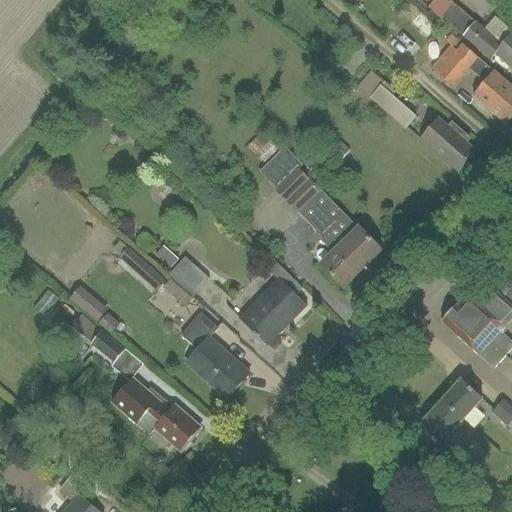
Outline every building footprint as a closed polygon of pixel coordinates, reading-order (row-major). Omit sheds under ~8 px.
[(442,19),(454,6),(447,0),(435,0),(429,8),(442,19)] [(442,19),(491,61),(496,55),(511,69),(511,36),(504,46),(455,4),(454,6),(442,19)] [(452,47),(432,69),(453,87),(467,70),(484,84),(473,96),(506,124),(511,117),(511,89),(450,37),(446,42),(452,47)] [(355,89),(405,132),(416,119),(391,98),(395,93),(370,71),(355,89)] [(459,172),(477,151),(464,140),(467,137),(452,124),(449,128),(440,120),(422,139),(459,172)] [(280,151),(264,134),(250,146),(266,164),(280,151)] [(351,151),(332,135),(323,145),(342,162),(351,151)] [(280,154),(260,173),(277,189),(275,192),(297,214),(336,251),(322,266),(344,287),(381,249),(358,227),(357,229),(319,192),(280,154)] [(170,269),(179,259),(163,244),(154,255),(170,269)] [(165,281),(129,249),(119,260),(155,292),(165,281)] [(209,278),(185,257),(168,276),(192,297),(209,278)] [(278,281),(239,320),(267,348),(307,306),(297,296),(303,290),(276,265),(269,272),(278,281)] [(455,307),(440,324),(493,370),(494,369),(493,369),(511,347),(511,344),(501,334),(511,321),(511,310),(478,280),(465,295),(466,297),(456,308),(455,307)] [(108,311),(81,288),(70,301),(97,324),(108,311)] [(46,316),(60,300),(49,290),(35,306),(46,316)] [(120,325),(108,314),(99,325),(111,336),(120,325)] [(227,400),(249,374),(209,339),(218,330),(199,314),(180,336),(197,350),(185,364),(227,400)] [(125,351),(103,332),(92,345),(114,364),(125,351)] [(134,380),(113,404),(149,436),(154,430),(179,451),(200,428),(153,387),(148,393),(134,380)] [(462,382),(444,402),(464,420),(482,399),(462,382)] [(444,402),(425,423),(445,441),(464,420),(444,402)] [(509,427),(511,423),(511,410),(503,402),(493,413),(509,427)] [(477,458),(465,472),(472,478),(484,463),(477,458)] [(99,511),(83,498),(90,490),(72,475),(59,490),(76,505),(70,511),(99,511)]
